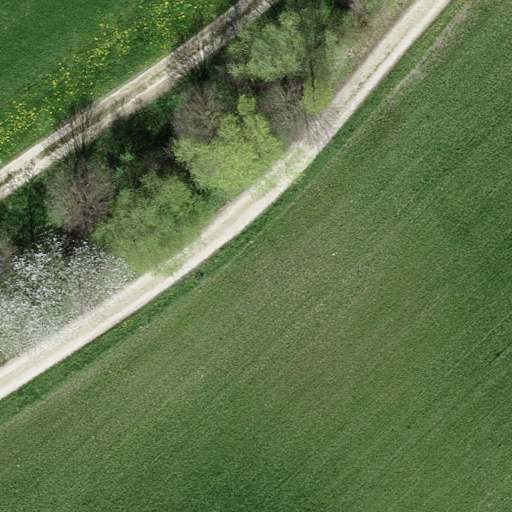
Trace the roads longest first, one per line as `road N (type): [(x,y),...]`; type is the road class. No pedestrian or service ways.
road 1 (track): [(425,0),(263,192),(0,380)]
road 2 (track): [(257,0),(0,194)]
